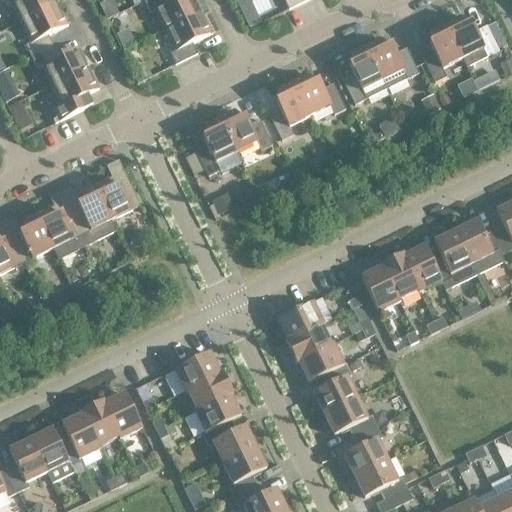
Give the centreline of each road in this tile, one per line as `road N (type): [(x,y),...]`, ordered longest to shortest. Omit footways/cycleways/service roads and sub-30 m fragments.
road 1 (residential): [(230,307),(511,167)]
road 2 (residential): [(0,415),(230,307)]
road 3 (residential): [(333,511),(230,307)]
road 4 (residential): [(230,307),(137,121)]
road 5 (residential): [(137,121),(74,0)]
road 6 (residential): [(249,66),(363,9)]
road 7 (residential): [(23,175),(137,121)]
road 8 (residential): [(137,121),(249,66)]
